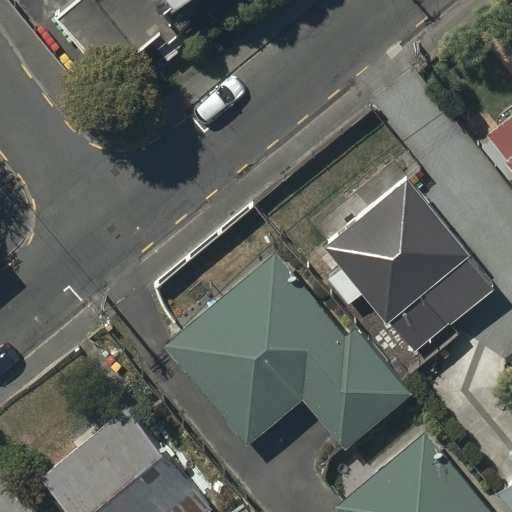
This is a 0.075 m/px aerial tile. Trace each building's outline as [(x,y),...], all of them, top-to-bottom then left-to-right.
[(511,120),(488,140),(490,143),(481,151),(509,184),(511,181),(511,120)] [(407,175),(324,243),(387,319),(390,317),(412,344),(490,281),(469,255),(468,256),(465,252),(467,250),(407,175)] [(345,341),(273,255),(160,349),(245,451),(302,403),(343,453),(411,396),(357,331),(345,341)] [(209,511),(128,414),(45,483),(69,511),(209,511)] [(488,511),(425,437),(334,511),(488,511)] [(511,488),(499,499),(510,511),(511,511),(511,453),(507,458),(511,464),(511,488)]
